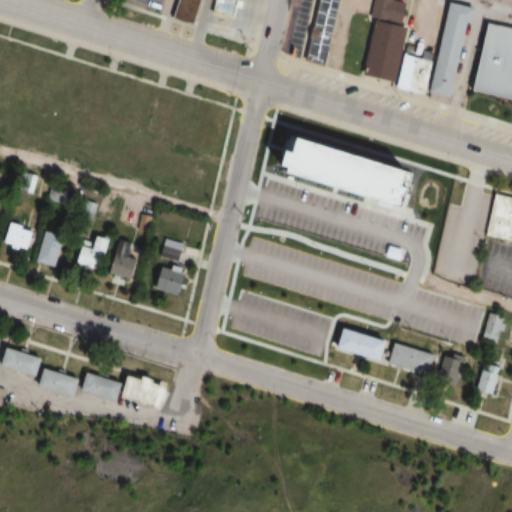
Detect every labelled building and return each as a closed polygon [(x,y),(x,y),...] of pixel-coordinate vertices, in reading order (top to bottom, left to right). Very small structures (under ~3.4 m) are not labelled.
[(177,0),(199,0),(192,23),(172,17),(177,0)] [(213,0),(234,0),(231,17),(211,13),(213,0)] [(318,0),(338,0),(323,65),(304,60),(318,0)] [(369,0),(367,18),(398,24),(402,4),(389,1),(389,0),(369,0)] [(446,99),(462,7),(440,3),(424,95),(446,99)] [(357,76),(388,82),(399,29),(367,23),(357,76)] [(511,32),(489,27),(473,91),(511,100),(511,32)] [(24,52),(4,45),(0,56),(0,85),(11,89),(24,52)] [(418,96),(426,62),(398,56),(391,90),(418,96)] [(43,64),(33,94),(50,100),(59,70),(43,64)] [(107,88),(75,79),(69,98),(101,108),(107,88)] [(142,129),(140,138),(147,140),(152,124),(144,122),(150,101),(119,93),(111,120),(142,129)] [(175,99),(157,99),(157,135),(175,135),(175,99)] [(98,129),(102,111),(94,109),(90,127),(98,129)] [(206,143),(224,146),(226,126),(208,124),(206,143)] [(297,135),(407,170),(403,184),(410,186),(403,209),(384,203),(287,172),(289,165),(281,163),(286,148),(292,150),(297,135)] [(143,173),(149,149),(131,145),(125,169),(143,173)] [(121,162),(117,148),(97,154),(102,168),(121,162)] [(209,206),(218,168),(192,162),(183,200),(209,206)] [(439,220),(449,189),(427,181),(416,212),(439,220)] [(65,187),(50,187),(50,202),(65,202),(65,187)] [(481,236),(511,241),(511,199),(489,195),(481,236)] [(149,217),(142,214),(138,228),(145,231),(149,217)] [(27,253),(37,234),(15,221),(4,240),(27,253)] [(37,261),(57,267),(66,236),(46,230),(37,261)] [(113,241),(95,233),(89,248),(81,245),(74,262),(100,272),(113,241)] [(137,280),(141,259),(132,257),(135,242),(119,239),(112,275),(137,280)] [(181,256),(183,243),(163,239),(160,252),(181,256)] [(250,257),(278,269),(283,257),(255,246),(250,257)] [(306,277),(306,261),(289,261),(289,277),(306,277)] [(187,291),(186,267),(156,269),(157,293),(187,291)] [(406,294),(392,286),(379,310),(394,317),(406,294)] [(234,320),(269,335),(276,317),(241,303),(234,320)] [(502,316),(484,313),(479,342),(497,345),(502,316)] [(324,346),(330,325),(301,317),(295,338),(324,346)] [(333,329),(327,350),(375,362),(380,340),(333,329)] [(424,376),(429,354),(386,344),(380,366),(424,376)] [(1,367),(40,376),(37,388),(80,398),(81,392),(122,402),(126,381),(90,372),(88,377),(45,367),(48,355),(6,345),(1,367)] [(460,360),(439,354),(432,383),(453,388),(460,360)] [(486,395),(492,373),(478,369),(471,391),(486,395)] [(165,410),(175,386),(136,371),(126,394),(165,410)]
